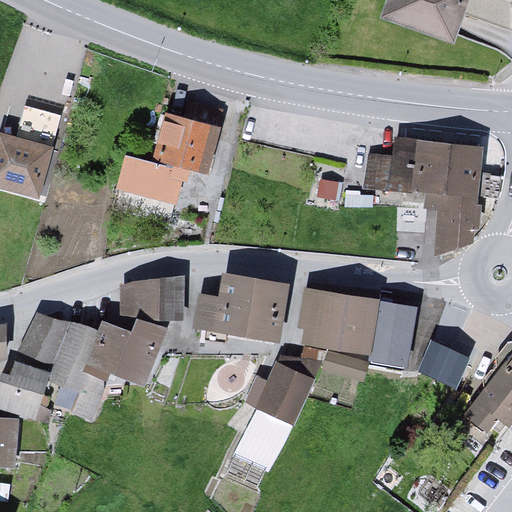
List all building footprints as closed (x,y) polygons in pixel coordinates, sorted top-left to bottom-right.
[(454,0),(376,0),(372,14),(442,38),(454,0)] [(211,122),(159,109),(146,160),(199,173),(211,122)] [(44,149),(0,137),(0,193),(29,201),(44,149)] [(423,191),(429,141),(396,137),(393,152),(368,152),(365,184),(423,191)] [(473,196),(478,147),(429,141),(423,191),(473,196)] [(322,181),(319,194),(333,197),(336,184),(322,181)] [(473,196),(423,191),(423,204),(439,206),(434,252),(469,239),(473,196)] [(140,286),(117,286),(116,316),(140,316),(148,316),(180,316),(180,276),(140,276),(140,286)] [(217,294),(197,293),(194,328),(280,335),(285,281),(218,276),(217,294)] [(378,298),(300,290),(295,326),(308,328),(306,345),(371,352),(378,302),(378,298)] [(378,302),(371,352),(412,358),(419,307),(378,302)] [(54,363),(71,321),(40,315),(24,350),(54,363)] [(96,331),(82,368),(111,378),(114,372),(146,382),(163,334),(131,320),(128,327),(100,320),(96,331)] [(96,331),(71,321),(54,363),(80,373),(82,368),(96,331)] [(465,358),(428,340),(415,367),(453,384),(465,358)] [(318,351),(302,348),(299,362),(315,365),(318,351)] [(511,350),(485,386),(511,406),(511,350)] [(329,354),(325,368),(357,376),(361,362),(329,354)] [(312,377),(276,359),(265,380),(255,375),(241,403),(251,407),(254,409),(290,424),(312,377)] [(4,371),(0,384),(0,406),(36,417),(49,373),(49,372),(15,361),(11,373),(4,371)] [(104,382),(88,375),(73,411),(89,418),(104,382)] [(511,415),(511,406),(485,386),(466,411),(497,435),(511,415)] [(73,391),(59,387),(55,402),(68,406),(73,391)] [(287,429),(254,409),(232,446),(265,466),(287,429)] [(12,415),(0,414),(0,462),(9,463),(12,415)]
